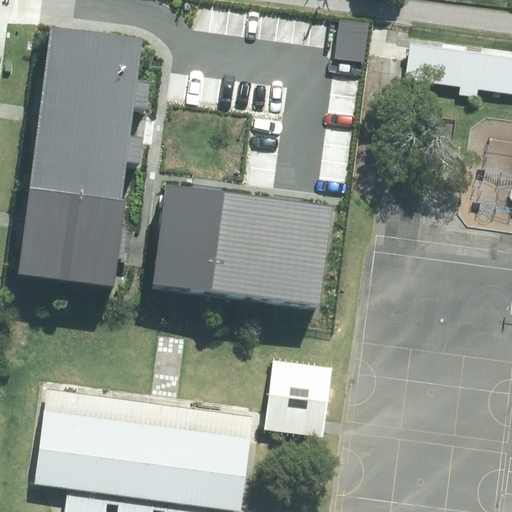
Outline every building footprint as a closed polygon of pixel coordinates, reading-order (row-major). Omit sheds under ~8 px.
[(222,18),(211,17),(205,72),(312,84),(318,21),(223,11),(222,18)] [(142,37),(51,26),(20,272),(115,284),(130,163),(140,164),(143,137),(131,136),(135,107),(146,108),(149,83),(137,82),(142,37)] [(511,67),(399,52),(393,98),(511,114),(511,67)] [(354,57),(331,55),(327,101),(350,103),(354,57)] [(232,147),(189,146),(187,187),(230,189),(232,147)] [(166,185),(154,283),(319,304),(331,206),(166,185)] [(336,368),(272,361),(265,432),(328,438),(336,368)] [(47,389),(34,490),(69,494),(66,511),(106,511),(107,505),(121,507),(120,511),(235,511),(248,415),(47,389)]
